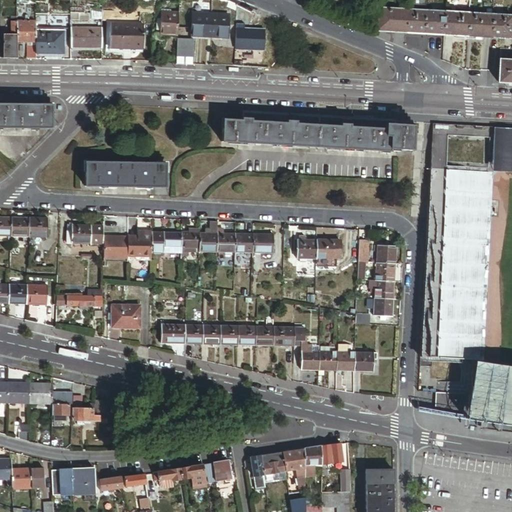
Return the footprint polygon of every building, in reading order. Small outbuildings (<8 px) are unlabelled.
[(406,33),(407,10),(377,9),(376,31),(406,33)] [(425,34),(426,12),(407,10),(406,33),(425,34)] [(178,33),(179,12),(161,11),(161,19),(160,31),(160,32),(178,33)] [(444,35),(446,13),(426,12),(425,34),(444,35)] [(192,13),(191,35),(219,36),(227,37),(228,15),(192,13)] [(468,37),(470,14),(446,13),(444,35),(468,37)] [(468,37),(492,38),(493,15),(470,14),(468,37)] [(511,16),(493,15),(492,38),(511,39),(511,16)] [(25,16),(25,22),(17,22),(17,25),(31,25),(30,22),(29,22),(28,16),(25,16)] [(144,22),(110,20),(109,36),(112,37),(112,47),(142,49),(144,22)] [(17,35),(17,42),(28,42),(36,42),(36,31),(36,22),(30,22),(31,25),(17,25),(17,35)] [(70,27),(70,46),(101,46),(101,27),(70,27)] [(36,45),(36,54),(40,54),(61,54),(65,54),(64,30),(36,31),(36,42),(36,45)] [(18,59),(17,42),(17,35),(12,35),(3,35),(4,59),(18,59)] [(177,39),(176,50),(192,51),(193,40),(177,39)] [(36,59),(36,54),(36,45),(28,44),(28,59),(36,59)] [(511,49),(500,49),(500,60),(511,61),(511,49)] [(192,51),(176,50),(176,63),(192,64),(192,51)] [(511,61),(500,60),(499,83),(511,83),(511,61)] [(0,128),(52,129),(52,106),(0,104),(0,128)] [(390,150),(412,151),(414,126),(395,125),(395,121),(242,113),(242,122),(223,121),(222,142),(390,152),(390,150)] [(499,173),(511,173),(511,129),(492,128),(492,130),(492,134),(490,173),(499,173)] [(165,164),(85,163),(85,187),(165,188),(165,164)] [(424,263),(419,358),(432,359),(438,359),(448,170),(429,169),(424,263)] [(490,173),(448,170),(438,359),(489,362),(499,173),(490,173)] [(11,218),(0,218),(0,236),(9,237),(11,237),(11,218)] [(29,219),(11,218),(11,237),(28,238),(29,219)] [(47,219),(29,219),(28,238),(46,238),(47,219)] [(209,230),(205,230),(204,234),(217,234),(217,229),(217,222),(209,222),(209,230)] [(92,227),(72,226),(72,235),(68,235),(68,246),(92,246),(92,227)] [(104,227),(92,227),(92,246),(103,246),(104,237),(104,227)] [(128,237),(127,255),(151,255),(151,252),(151,233),(138,232),(137,237),(128,237)] [(163,233),(151,233),(151,252),(181,252),(182,248),(163,248),(163,233)] [(182,248),(182,234),(163,233),(163,248),(182,248)] [(189,234),(182,234),(182,248),(199,248),(199,234),(189,234)] [(204,234),(199,234),(199,248),(199,253),(217,253),(217,234),(204,234)] [(223,234),(217,234),(217,253),(234,253),(235,235),(223,234)] [(235,235),(234,253),(252,254),(252,235),(235,235)] [(284,235),(252,235),(252,254),(283,254),(284,235)] [(103,256),(127,257),(127,255),(128,237),(104,237),(103,246),(103,256)] [(315,259),(316,241),(303,240),(303,237),(298,237),(297,260),(300,260),(300,263),(315,263),(315,259)] [(340,242),(316,241),(315,259),(340,260),(340,242)] [(368,242),(359,242),(358,263),(365,263),(367,263),(368,242)] [(377,246),(376,264),(395,265),(396,247),(377,246)] [(365,263),(358,263),(357,280),(364,281),(365,263)] [(395,265),(376,264),(375,281),(394,283),(395,265)] [(393,300),(394,283),(375,281),(375,290),(374,299),(393,300)] [(0,303),(8,303),(8,285),(0,284),(0,303)] [(26,285),(8,285),(8,303),(26,303),(26,285)] [(26,285),(26,303),(47,304),(47,285),(26,285)] [(65,304),(66,295),(56,294),(55,304),(65,304)] [(87,296),(66,295),(65,304),(77,305),(86,306),(93,306),(94,306),(94,296),(87,296)] [(102,307),(102,297),(94,296),(94,306),(102,307)] [(393,300),(374,299),(373,317),(380,317),(380,321),(387,321),(387,318),(392,318),(393,300)] [(102,312),(102,307),(94,306),(93,306),(93,322),(102,323),(102,312)] [(140,307),(112,306),(112,328),(140,329),(140,307)] [(355,324),(370,325),(370,317),(355,317),(355,324)] [(184,345),(185,326),(161,325),(160,344),(184,345)] [(202,326),(185,326),(184,345),(202,345),(202,326)] [(202,326),(202,345),(212,346),(219,346),(220,327),(202,326)] [(237,327),(220,327),(219,346),(237,346),(237,327)] [(255,327),(237,327),(237,346),(255,346),(255,327)] [(273,328),(255,327),(255,346),(272,347),(273,328)] [(272,347),(294,347),(294,328),(273,328),(272,347)] [(307,337),(304,336),(304,343),(301,343),(301,347),(301,352),(302,352),(302,350),(307,350),(307,352),(312,352),(312,346),(307,345),(307,337)] [(319,372),(319,352),(312,352),(307,352),(307,350),(302,350),(302,352),(301,352),(301,371),(319,372)] [(320,352),(319,352),(319,372),(324,372),(336,372),(337,353),(335,353),(320,352)] [(338,353),(337,353),(336,372),(354,372),(354,353),(347,353),(338,353)] [(354,353),(354,372),(373,373),(373,364),(377,365),(377,353),(354,353)] [(419,358),(419,367),(431,368),(432,359),(419,358)] [(511,367),(505,367),(474,362),(465,418),(511,424),(511,367)] [(29,384),(7,383),(7,403),(12,404),(16,404),(29,404),(29,384)] [(52,385),(29,384),(29,404),(34,404),(38,404),(52,405),(52,385)] [(452,415),(465,418),(467,395),(436,393),(435,412),(452,415)] [(82,408),(83,396),(73,396),(73,408),(82,408)] [(52,405),(52,415),(54,415),(65,416),(69,416),(69,405),(52,405)] [(72,408),(71,421),(92,422),(93,416),(93,409),(87,409),(82,408),(73,408),(72,408)] [(28,442),(28,425),(18,425),(18,439),(28,442)] [(51,447),(51,436),(41,436),(41,445),(51,447)] [(340,445),(321,447),(321,454),(321,465),(325,465),(342,463),(340,445)] [(304,466),(304,454),(304,449),(282,453),(283,461),(285,472),(295,471),(295,470),(303,469),(304,469),(304,466)] [(266,464),(283,461),(282,453),(265,455),(266,464)] [(321,465),(321,454),(313,454),(310,454),(304,454),(304,466),(321,465)] [(263,475),(261,465),(260,456),(249,458),(252,477),(263,475)] [(0,480),(2,480),(12,480),(12,470),(12,460),(0,460),(0,480)] [(230,479),(227,461),(212,464),(215,481),(224,480),(230,479)] [(263,475),(285,472),(283,461),(266,464),(261,465),(263,475)] [(215,481),(212,464),(205,465),(206,473),(208,482),(215,481)] [(179,469),(181,480),(189,479),(190,479),(190,476),(193,475),(203,474),(202,465),(179,469)] [(12,480),(13,490),(33,490),(32,469),(12,470),(12,480)] [(32,469),(33,490),(45,489),(44,469),(32,469)] [(172,481),(181,480),(179,469),(157,473),(159,481),(172,479),(172,481)] [(304,482),(304,469),(303,469),(295,470),(295,471),(295,482),(304,482)] [(72,472),(72,470),(60,471),(60,473),(61,480),(61,491),(73,491),(72,472)] [(96,470),(72,472),(73,491),(73,495),(73,497),(96,496),(96,470)] [(365,511),(393,511),(393,470),(366,471),(365,511)] [(350,492),(349,471),(342,471),(342,492),(350,492)] [(146,485),(144,474),(123,477),(125,488),(146,485)] [(190,479),(189,479),(191,489),(205,487),(203,474),(193,475),(193,478),(190,479)] [(263,475),(252,477),(255,491),(265,489),(263,475)] [(114,491),(123,490),(121,478),(99,481),(100,493),(109,492),(110,494),(115,494),(114,491)] [(351,511),(350,492),(342,492),(321,493),(321,508),(336,507),(336,511),(351,511)] [(304,505),(304,499),(289,501),(291,511),(304,511),(304,505)] [(54,511),(54,503),(44,504),(44,511),(54,511)]
